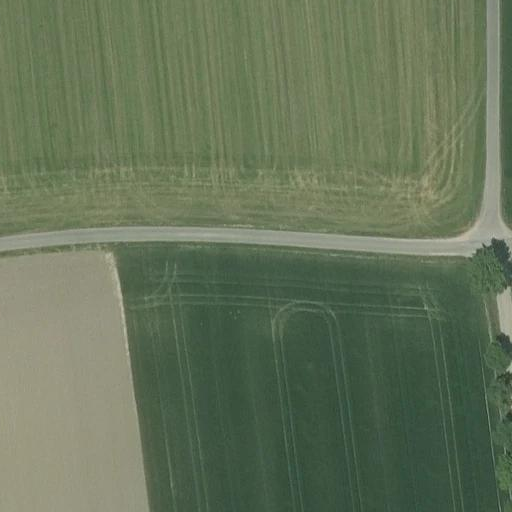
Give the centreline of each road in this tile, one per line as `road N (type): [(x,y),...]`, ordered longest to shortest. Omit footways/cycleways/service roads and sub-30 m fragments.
road 1 (unclassified): [(496,246),(164,236),(0,245)]
road 2 (unclassified): [(511,371),(496,246)]
